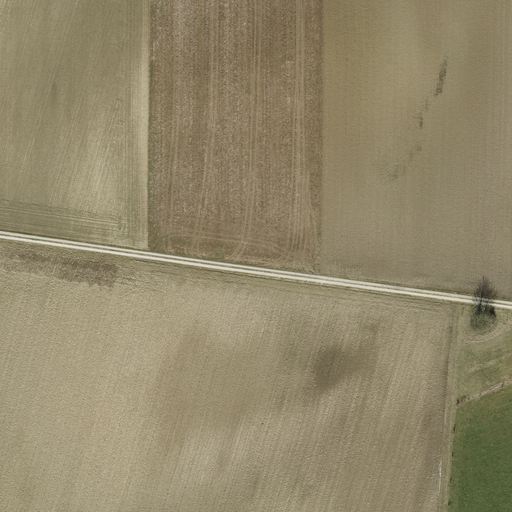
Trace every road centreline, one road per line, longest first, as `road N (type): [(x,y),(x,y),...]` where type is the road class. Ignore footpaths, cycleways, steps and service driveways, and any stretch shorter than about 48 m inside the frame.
road 1 (track): [(0,234),(511,304)]
road 2 (track): [(457,297),(440,511)]
